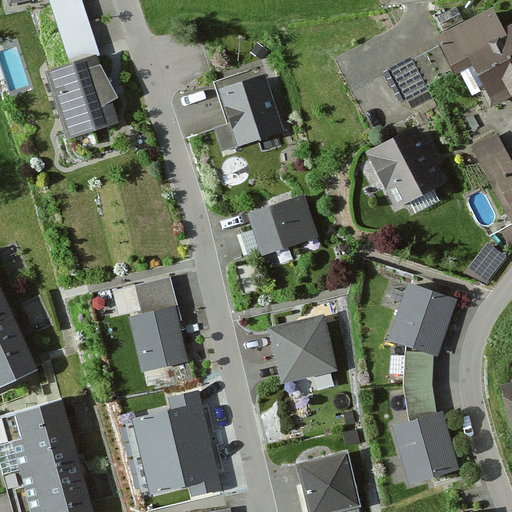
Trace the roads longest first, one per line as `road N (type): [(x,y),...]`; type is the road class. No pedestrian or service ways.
road 1 (residential): [(266,511),(192,203),(126,0)]
road 2 (residential): [(508,511),(473,405),(470,366),(486,316),(511,282)]
